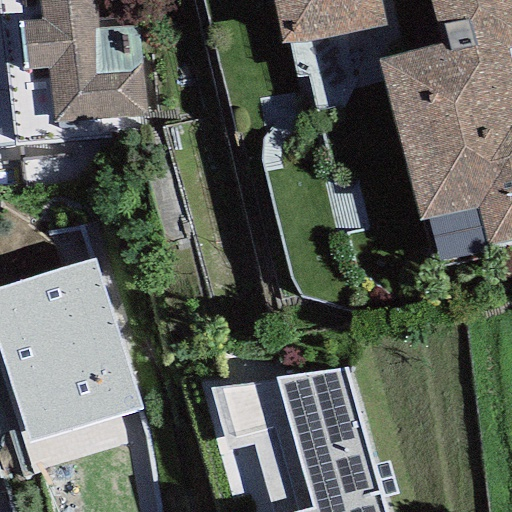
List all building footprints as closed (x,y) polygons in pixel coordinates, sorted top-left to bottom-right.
[(132,0),(37,0),(40,21),(18,23),(24,72),(50,69),(56,123),(144,114),(132,0)] [(272,0),(281,43),(383,23),(378,0),(272,0)] [(511,41),(511,0),(430,0),(440,37),(376,53),(421,215),(474,202),(486,245),(511,238),(511,96),(509,89),(511,88),(511,71),(505,43),(511,41)] [(94,258),(0,287),(0,348),(29,443),(141,408),(94,258)] [(384,511),(346,370),(276,379),(209,390),(225,439),(230,450),(251,446),(271,511),(384,511)]
